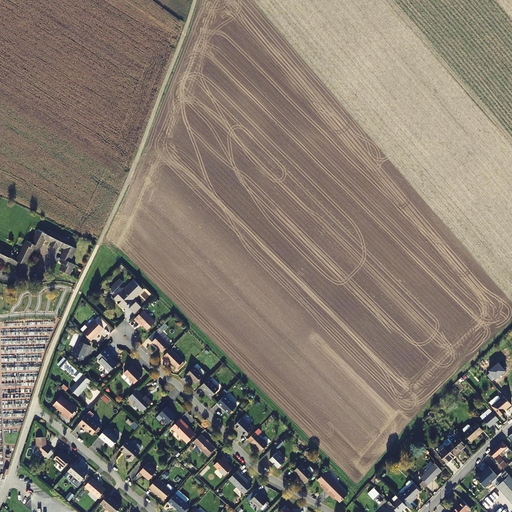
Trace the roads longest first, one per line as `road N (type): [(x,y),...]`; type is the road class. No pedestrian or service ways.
road 1 (residential): [(327,511),(267,478),(219,437),(218,426),(123,337)]
road 2 (track): [(98,244),(195,0)]
road 3 (residential): [(32,409),(98,244)]
road 4 (residential): [(32,409),(150,511)]
road 5 (residential): [(424,511),(511,425)]
